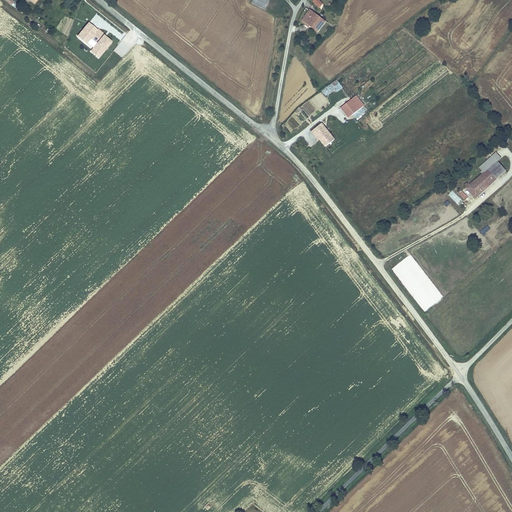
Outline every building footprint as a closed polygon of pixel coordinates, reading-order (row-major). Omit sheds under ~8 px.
[(264,11),(269,0),(254,0),(252,5),(264,11)] [(304,21),(318,33),(326,23),(311,12),(304,21)] [(76,38),(92,50),(103,35),(104,34),(98,28),(97,29),(88,23),(76,38)] [(98,58),(112,41),(103,35),(92,50),(90,52),(98,58)] [(335,90),(336,92),(343,88),(338,80),(321,90),(325,96),(335,90)] [(321,92),(311,99),(318,109),(328,102),(321,92)] [(351,116),(367,104),(359,94),(343,106),(351,116)] [(336,137),(324,121),(313,129),(317,133),(318,132),(322,137),(327,144),(336,137)] [(498,161),(493,156),(481,167),(485,172),(498,161)] [(504,168),(498,161),(485,172),(473,183),(471,180),(466,185),(468,187),(467,188),(469,190),(472,188),(479,195),(497,179),(495,177),(504,168)] [(506,170),(504,168),(495,177),(497,179),(506,170)] [(472,188),(469,190),(476,197),(479,195),(472,188)] [(456,204),(461,199),(453,190),(448,194),(456,204)] [(468,197),(462,191),(459,193),(466,200),(468,197)]
